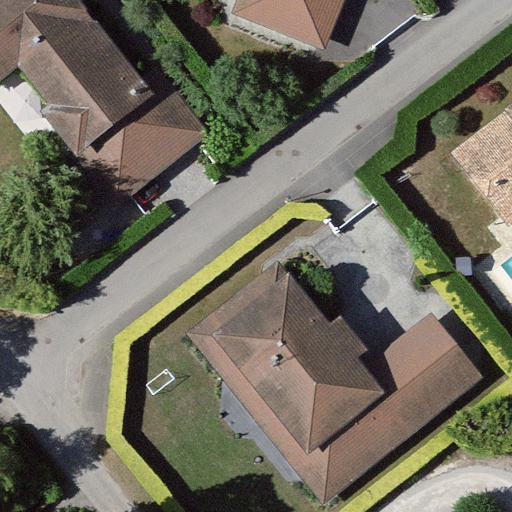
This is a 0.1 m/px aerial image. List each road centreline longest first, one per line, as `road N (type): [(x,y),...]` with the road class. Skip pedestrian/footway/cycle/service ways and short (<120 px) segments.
road 1 (residential): [(18,377),(505,0)]
road 2 (unclassified): [(18,377),(120,511)]
